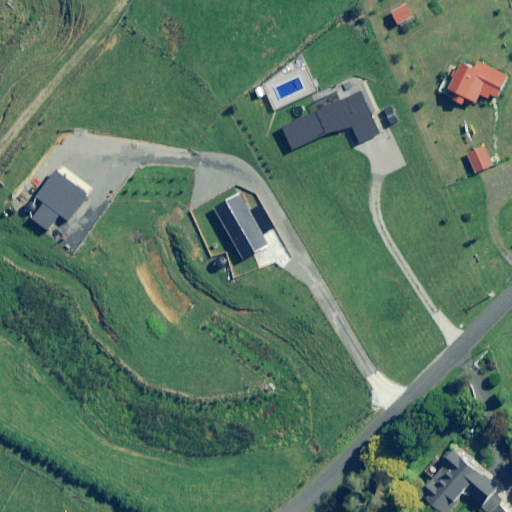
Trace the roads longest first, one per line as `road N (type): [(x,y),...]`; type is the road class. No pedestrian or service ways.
road 1 (residential): [(295,511),(511,297)]
road 2 (unknown): [(135,511),(0,439)]
